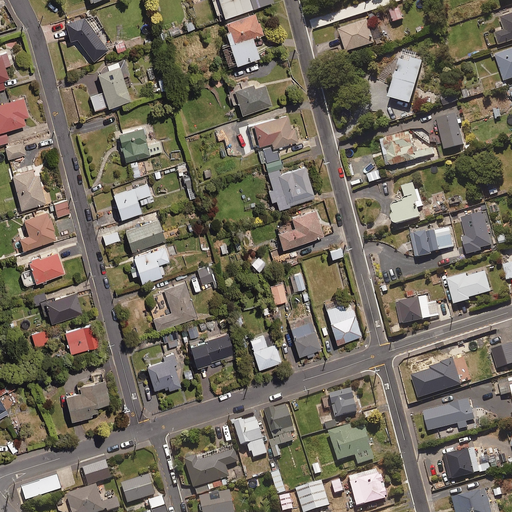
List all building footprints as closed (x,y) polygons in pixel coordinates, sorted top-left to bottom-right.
[(218,0),(225,18),(253,9),(250,0),(218,0)] [(250,0),(253,9),(274,3),(273,0),(250,0)] [(402,18),(397,5),(386,9),(391,22),(402,18)] [(511,13),(500,18),(504,30),(495,33),(499,44),(511,39),(511,13)] [(231,33),(227,35),(237,66),(260,59),(255,40),(265,37),(258,16),(228,25),(231,33)] [(109,52),(86,19),(66,25),(71,42),(77,40),(94,63),(109,52)] [(366,19),(340,28),(347,51),(374,42),(366,19)] [(193,21),(185,24),(188,31),(195,29),(193,21)] [(126,50),(124,42),(115,45),(118,53),(126,50)] [(511,47),(493,54),(503,81),(511,78),(511,47)] [(11,66),(7,53),(0,55),(0,90),(5,89),(3,81),(9,79),(6,68),(11,66)] [(409,61),(399,58),(389,97),(410,102),(421,60),(411,57),(409,61)] [(130,76),(125,60),(108,66),(109,72),(99,75),(105,93),(92,98),(97,112),(132,100),(125,78),(130,76)] [(242,69),(231,72),(232,77),(244,74),(242,69)] [(153,91),(161,89),(161,90),(169,87),(166,77),(158,79),(159,82),(152,85),(153,91)] [(254,91),(253,87),(229,95),(233,106),(239,104),(243,116),(272,105),(265,87),(254,91)] [(453,87),(439,92),(443,106),(458,101),(453,87)] [(29,117),(24,98),(0,104),(0,144),(9,142),(6,130),(26,125),(24,118),(29,117)] [(454,105),(435,109),(444,149),(464,145),(454,105)] [(273,145),(274,150),(299,142),(295,131),(292,132),(287,116),(253,126),(259,149),(273,145)] [(148,145),(144,128),(120,134),(127,161),(163,152),(160,142),(148,145)] [(408,132),(379,140),(387,166),(433,154),(431,147),(414,152),(408,132)] [(23,142),(5,147),(8,160),(27,155),(23,142)] [(267,163),(281,159),(278,151),(273,153),(271,147),(263,149),(267,163)] [(268,173),(283,169),(281,159),(267,163),(265,164),(268,173)] [(140,176),(137,162),(131,163),(134,178),(140,176)] [(187,162),(176,165),(181,183),(192,180),(187,162)] [(316,199),(306,168),(281,176),(279,170),(268,174),(273,191),(269,192),(272,203),(276,202),(279,210),(316,199)] [(384,177),(381,169),(366,174),(369,182),(384,177)] [(35,176),(33,170),(14,175),(22,209),(46,203),(39,174),(35,176)] [(422,205),(415,181),(400,186),(404,200),(391,204),(396,223),(419,216),(416,207),(422,205)] [(143,213),(140,206),(155,201),(153,195),(151,196),(148,185),(115,195),(123,219),(143,213)] [(67,199),(54,203),(58,218),(71,214),(67,199)] [(325,238),(317,211),(291,219),(294,229),(278,234),(283,251),(325,238)] [(457,222),(454,212),(443,215),(445,225),(457,222)] [(57,241),(49,213),(24,221),(29,237),(20,240),(24,251),(57,241)] [(160,221),(126,232),(132,253),(166,242),(160,221)] [(453,246),(449,226),(411,234),(416,256),(431,253),(431,250),(453,246)] [(118,231),(103,237),(106,246),(121,240),(118,231)] [(506,242),(503,231),(496,232),(499,243),(506,242)] [(226,243),(219,245),(222,254),(229,252),(226,243)] [(342,247),(330,251),(333,261),(345,257),(342,247)] [(170,263),(166,249),(132,260),(134,268),(131,269),(134,277),(140,275),(143,284),(163,277),(159,266),(170,263)] [(511,257),(509,250),(500,253),(503,262),(511,259),(511,257)] [(65,274),(58,252),(31,261),(34,271),(23,275),(27,287),(65,274)] [(266,265),(259,258),(252,264),(259,272),(266,265)] [(511,278),(511,260),(502,263),(506,280),(511,278)] [(216,287),(220,286),(212,263),(197,269),(203,286),(214,282),(216,287)] [(491,291),(485,271),(466,276),(465,273),(447,278),(454,304),(469,300),(469,297),(491,291)] [(302,274),(294,276),(298,291),(306,289),(302,274)] [(198,319),(187,283),(164,290),(172,313),(154,319),(158,331),(198,319)] [(282,283),(269,285),(274,305),(287,302),(282,283)] [(32,295),(33,299),(32,299),(34,306),(41,304),(39,301),(46,299),(44,292),(32,295)] [(83,315),(77,294),(42,304),(46,316),(49,315),(52,324),(83,315)] [(396,302),(400,321),(402,320),(403,324),(439,315),(436,302),(428,303),(426,295),(396,302)] [(362,337),(354,309),(346,312),(344,305),(326,310),(337,344),(362,337)] [(321,350),(310,317),(288,324),(299,357),(306,355),(308,359),(315,356),(314,352),(321,350)] [(99,347),(93,326),(65,333),(71,355),(99,347)] [(164,343),(167,342),(169,348),(179,345),(177,339),(180,338),(177,330),(161,335),(164,343)] [(50,343),(47,331),(32,335),(35,347),(50,343)] [(268,345),(265,336),(250,340),(259,370),(281,363),(275,343),(268,345)] [(228,337),(191,347),(197,368),(234,357),(228,337)] [(497,367),(511,362),(511,342),(491,349),(497,367)] [(177,366),(174,356),(163,359),(164,363),(148,368),(155,391),(168,387),(169,392),(181,388),(175,367),(177,366)] [(411,375),(418,397),(461,384),(453,357),(440,361),(440,363),(429,366),(430,369),(411,375)] [(511,379),(494,384),(498,396),(511,392),(511,379)] [(0,394),(7,391),(8,392),(16,387),(12,380),(4,384),(3,383),(0,384),(0,394)] [(72,423),(92,419),(92,415),(98,414),(97,408),(110,406),(105,383),(80,388),(81,395),(67,398),(72,423)] [(358,411),(356,402),(359,402),(357,395),(354,396),(352,388),(330,394),(336,417),(358,411)] [(0,418),(8,413),(0,399),(0,418)] [(475,419),(469,399),(423,411),(428,431),(458,423),(459,429),(467,427),(466,421),(475,419)] [(287,403),(265,410),(274,440),(270,441),(275,457),(281,455),(278,445),(293,441),(291,432),(295,431),(287,403)] [(267,454),(257,416),(235,422),(241,445),(248,443),(251,458),(267,454)] [(336,420),(325,422),(327,430),(337,428),(336,420)] [(374,459),(363,421),(330,431),(338,460),(356,455),(358,464),(374,459)] [(239,462),(234,445),(196,457),(195,454),(185,457),(195,488),(230,476),(227,466),(239,462)] [(480,473),(490,470),(488,462),(478,465),(474,447),(444,455),(450,479),(480,471),(480,473)] [(507,461),(504,453),(498,455),(501,463),(507,461)] [(498,467),(495,456),(489,458),(493,468),(498,467)] [(82,466),(88,484),(112,477),(106,459),(82,466)] [(322,473),(318,461),(311,464),(315,475),(322,473)] [(379,468),(349,477),(358,506),(387,497),(379,468)] [(279,470),(271,473),(278,495),(286,492),(279,470)] [(504,471),(497,472),(498,480),(506,479),(504,471)] [(61,488),(57,475),(22,487),(26,499),(61,488)] [(156,494),(150,475),(121,483),(127,503),(156,494)] [(307,511),(330,505),(322,480),(296,489),(303,511),(307,511)] [(344,491),(341,480),(332,483),(335,493),(344,491)] [(107,511),(121,507),(117,497),(103,502),(97,485),(67,495),(72,511),(100,511),(107,510),(107,511)] [(500,486),(492,488),(495,496),(502,494),(500,486)] [(501,511),(499,502),(490,504),(486,488),(452,497),(455,511),(501,511)] [(234,511),(231,490),(200,495),(203,511),(234,511)] [(294,509),(290,494),(280,497),(283,511),(294,509)] [(168,511),(163,496),(149,500),(152,510),(147,511),(168,511)]
